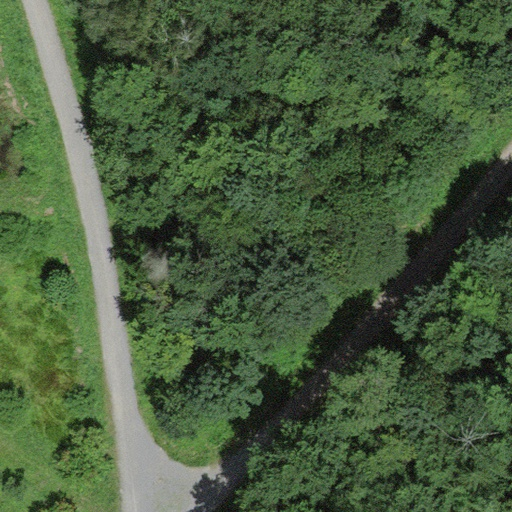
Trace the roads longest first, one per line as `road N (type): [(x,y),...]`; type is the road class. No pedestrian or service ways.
road 1 (track): [(143,511),(129,376),(34,0)]
road 2 (track): [(511,145),(329,372),(191,511)]
